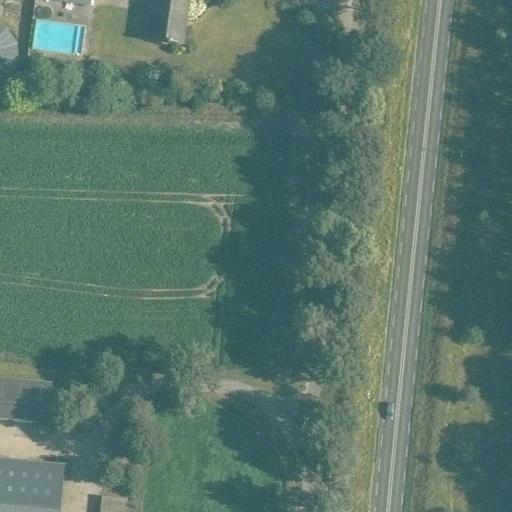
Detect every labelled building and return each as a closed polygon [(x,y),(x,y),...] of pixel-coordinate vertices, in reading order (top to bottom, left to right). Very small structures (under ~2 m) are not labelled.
[(182,45),(186,9),(186,0),(151,0),(147,42),(182,45)] [(0,93),(39,85),(25,23),(0,28),(0,93)] [(0,380),(0,420),(49,426),(52,386),(0,380)] [(60,511),(65,467),(0,460),(0,511),(60,511)] [(115,498),(114,511),(139,511),(140,500),(115,498)]
